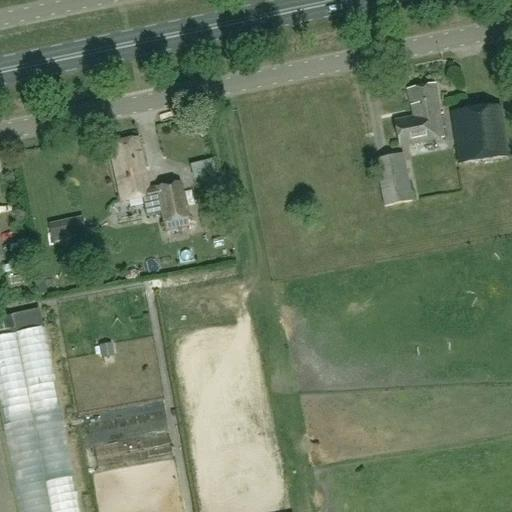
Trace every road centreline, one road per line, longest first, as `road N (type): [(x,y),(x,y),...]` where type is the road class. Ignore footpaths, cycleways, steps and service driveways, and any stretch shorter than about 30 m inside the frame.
road 1 (unclassified): [(0,135),(511,29)]
road 2 (primary): [(0,71),(342,0)]
